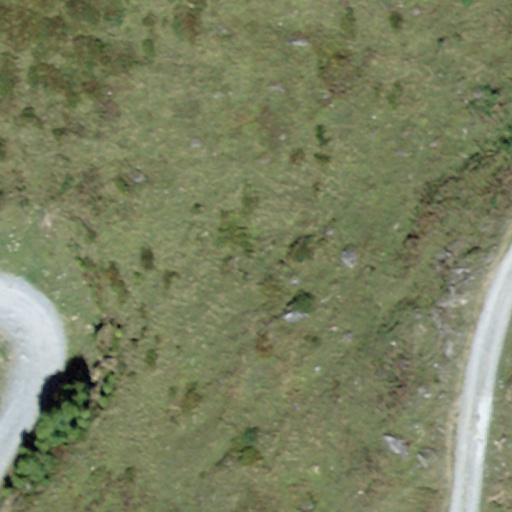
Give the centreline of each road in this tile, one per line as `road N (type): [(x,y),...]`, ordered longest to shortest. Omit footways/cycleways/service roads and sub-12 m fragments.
road 1 (track): [(0,495),(63,379),(30,313),(0,324)]
road 2 (track): [(511,287),(498,311),(467,511)]
